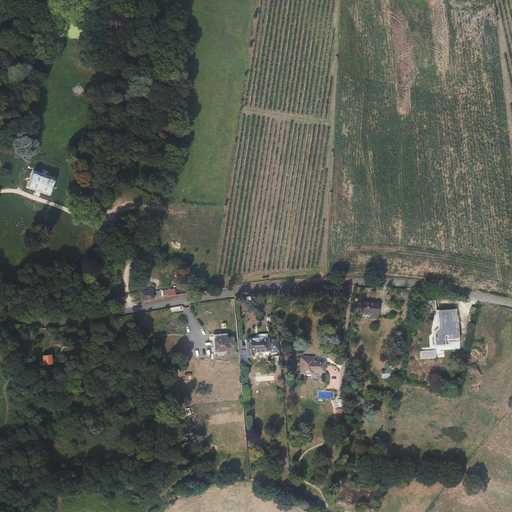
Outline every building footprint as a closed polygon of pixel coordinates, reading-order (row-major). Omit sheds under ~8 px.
[(50,195),(54,180),(31,174),(27,188),(50,195)] [(153,292),(152,287),(146,288),(145,286),(140,287),(141,293),(142,301),(154,299),(153,292)] [(153,292),(154,299),(173,295),(172,289),(153,292)] [(378,315),(378,301),(360,300),(360,312),(371,312),(371,315),(378,315)] [(450,318),(455,318),(455,310),(437,311),(439,333),(451,332),(451,324),(454,324),(453,321),(450,321),(450,318)] [(226,354),(225,351),(228,351),(228,347),(234,347),(233,337),(227,338),(227,334),(214,335),(216,354),(221,356),(226,354)] [(271,351),(270,336),(263,337),(251,338),(251,339),(245,339),(247,356),(254,356),(254,352),(271,351)] [(325,373),(326,361),(312,360),(312,358),(300,358),(300,374),(312,375),(312,373),(325,373)]
